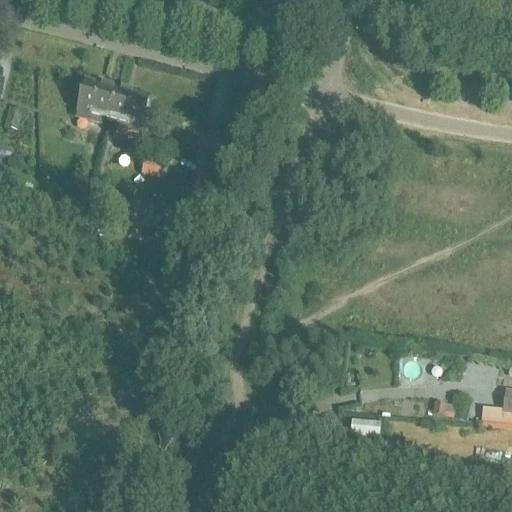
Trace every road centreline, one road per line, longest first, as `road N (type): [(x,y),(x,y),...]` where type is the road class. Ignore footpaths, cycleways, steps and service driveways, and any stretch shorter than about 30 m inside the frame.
road 1 (residential): [(328,96),(0,10)]
road 2 (residential): [(511,134),(328,96)]
